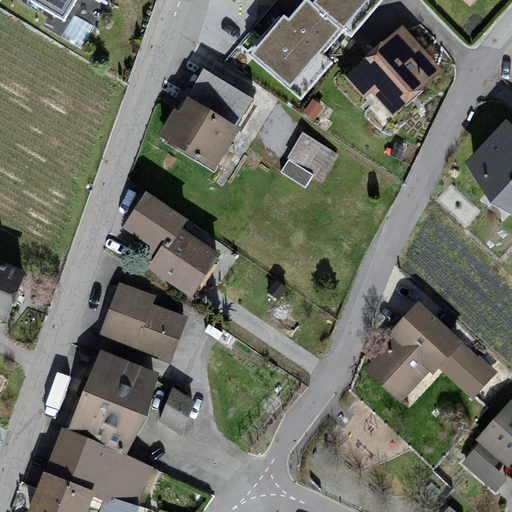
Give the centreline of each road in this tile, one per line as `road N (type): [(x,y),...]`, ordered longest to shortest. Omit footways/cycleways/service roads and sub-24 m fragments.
road 1 (residential): [(0,503),(179,0)]
road 2 (residential): [(264,496),(460,104),(511,35)]
